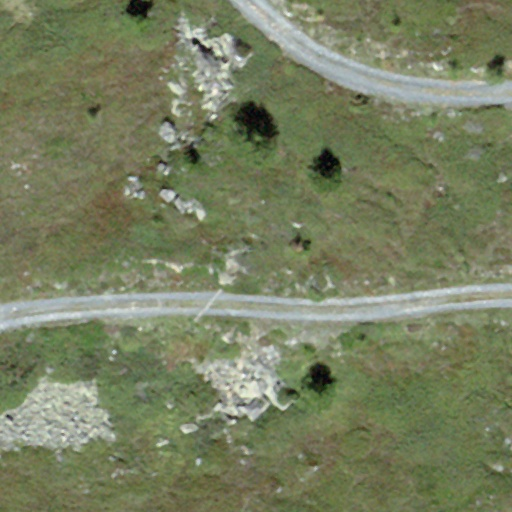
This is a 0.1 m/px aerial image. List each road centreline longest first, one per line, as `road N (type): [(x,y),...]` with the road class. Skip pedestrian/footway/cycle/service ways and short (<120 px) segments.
road 1 (track): [(0,320),(73,308),(400,305),(511,295)]
road 2 (track): [(511,100),(462,100),(322,69),(241,0)]
